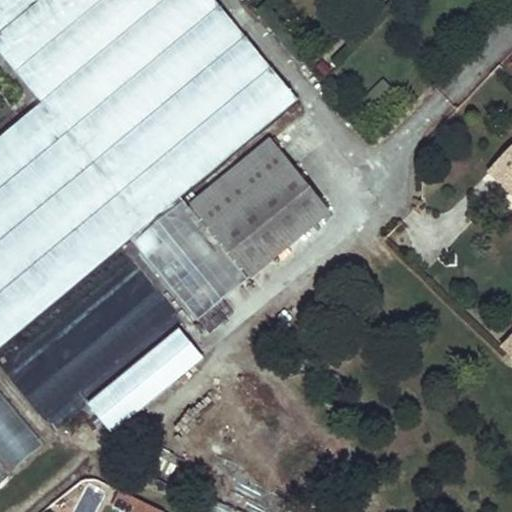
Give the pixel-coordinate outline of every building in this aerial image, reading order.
[(295,102),(211,0),(0,0),(0,57),(38,104),(141,229),(181,196),(295,102)] [(38,104),(0,135),(0,344),(133,237),(199,320),(252,277),(192,205),(189,207),(181,196),(141,229),(38,104)] [(252,277),(330,213),(271,141),(192,205),(252,277)] [(511,147),(490,171),(511,192),(511,147)] [(111,432),(203,353),(177,323),(85,401),(111,432)] [(511,339),(503,349),(511,357),(511,339)] [(74,511),(95,511),(104,491),(86,484),(74,511)] [(142,495),(135,491),(128,505),(136,509),(142,495)] [(136,509),(142,511),(161,511),(164,505),(142,495),(136,509)]
